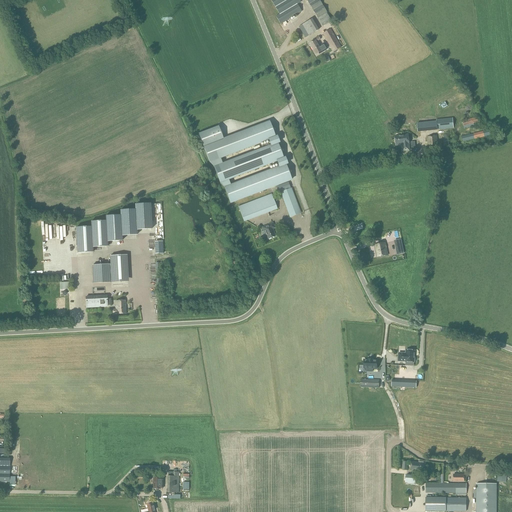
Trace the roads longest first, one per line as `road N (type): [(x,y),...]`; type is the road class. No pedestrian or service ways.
road 1 (unclassified): [(0,333),(243,317),(291,249),(340,229)]
road 2 (unclassified): [(340,229),(251,0)]
road 3 (unclassified): [(511,349),(382,313),(340,229)]
road 4 (unknown): [(0,491),(136,492)]
road 5 (unknown): [(81,289),(83,255),(98,250),(132,252),(141,286)]
